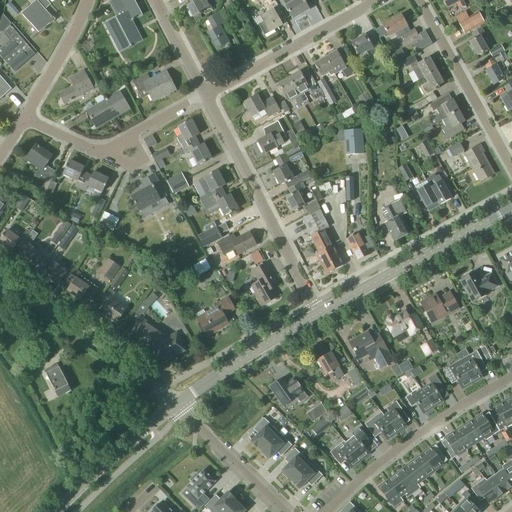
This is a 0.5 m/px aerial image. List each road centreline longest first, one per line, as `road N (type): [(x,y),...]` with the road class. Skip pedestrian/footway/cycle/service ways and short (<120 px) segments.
road 1 (residential): [(317,314),(207,96)]
road 2 (residential): [(328,511),(388,457),(511,378)]
road 3 (secondary): [(317,314),(511,208)]
road 4 (residential): [(175,406),(0,276)]
road 5 (residential): [(207,96),(383,0)]
road 6 (residential): [(511,167),(419,0)]
road 7 (secondary): [(175,406),(317,314)]
road 8 (secondary): [(56,511),(175,406)]
road 9 (residential): [(286,511),(175,406)]
road 10 (residential): [(26,119),(89,0)]
